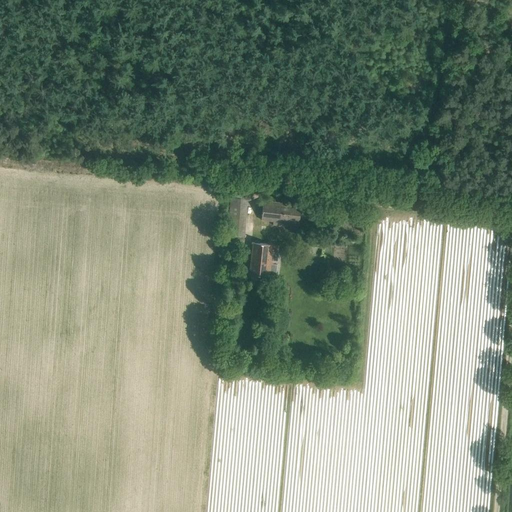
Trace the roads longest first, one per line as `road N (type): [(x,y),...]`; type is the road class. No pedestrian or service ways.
road 1 (track): [(494,511),(511,298)]
road 2 (track): [(511,225),(355,207)]
